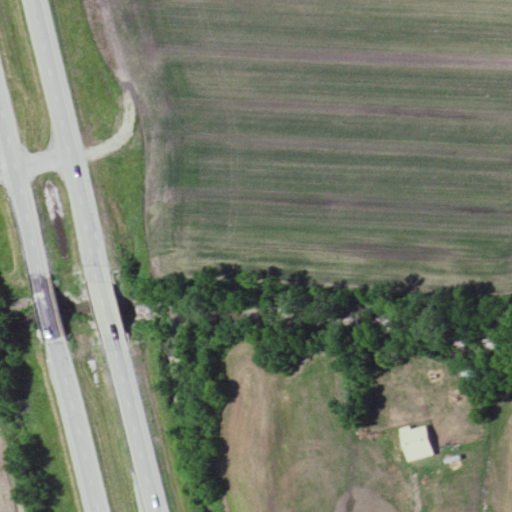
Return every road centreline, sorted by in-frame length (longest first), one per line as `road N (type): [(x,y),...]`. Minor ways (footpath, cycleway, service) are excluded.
road 1 (trunk): [(107,272),(40,0)]
road 2 (trunk): [(0,58),(51,271)]
road 3 (trunk): [(69,342),(109,511)]
road 4 (trunk): [(166,511),(127,347)]
